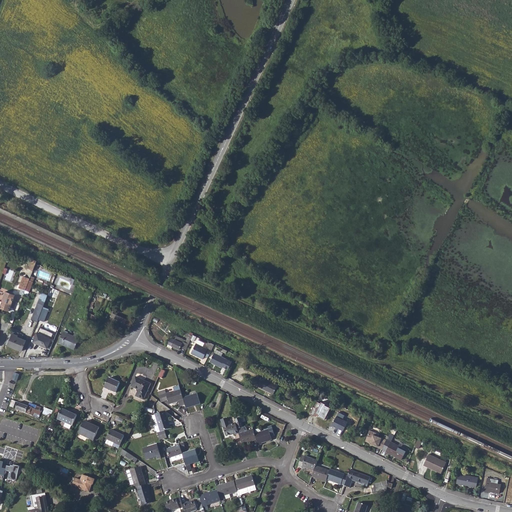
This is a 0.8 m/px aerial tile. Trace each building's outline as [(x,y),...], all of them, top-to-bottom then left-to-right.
[(31,258),(28,268),(34,270),(37,260),(31,258)] [(20,287),(26,290),(31,278),(33,274),(30,273),(28,277),(25,275),(20,287)] [(51,287),(48,295),(55,298),(58,289),(51,287)] [(5,291),(0,305),(0,308),(9,311),(14,294),(12,292),(9,291),(5,291)] [(38,302),(31,319),(37,321),(38,319),(43,307),(44,305),(38,302)] [(48,309),(43,307),(38,319),(43,320),(48,309)] [(110,320),(129,329),(133,322),(113,313),(110,320)] [(68,333),(64,331),(64,332),(60,343),(69,347),(70,346),(75,348),(81,334),(75,332),(74,335),(68,333)] [(13,333),(8,346),(22,351),(26,340),(18,337),(18,336),(13,333)] [(37,333),(34,342),(48,348),(51,339),(37,333)] [(171,337),(168,344),(172,346),(179,349),(181,347),(186,349),(188,344),(183,341),(184,339),(176,336),(175,339),(171,337)] [(195,342),(191,351),(197,354),(197,355),(203,358),(204,355),(208,357),(211,350),(207,348),(195,342)] [(222,366),(228,369),(232,362),(214,352),(210,361),(221,367),(222,366)] [(263,377),(258,386),(274,395),(279,386),(263,377)] [(110,378),(105,387),(116,393),(121,383),(110,378)] [(136,379),(131,388),(138,391),(138,393),(138,394),(136,398),(144,401),(151,386),(136,379)] [(166,391),(161,393),(164,403),(169,401),(170,406),(179,403),(181,407),(182,408),(186,406),(184,401),(183,398),(180,387),(174,389),(175,393),(167,395),(166,391)] [(198,394),(183,398),(184,401),(186,406),(187,409),(201,404),(198,394)] [(18,402),(16,409),(32,415),(34,413),(39,415),(41,411),(35,409),(36,406),(30,403),(29,406),(18,402)] [(63,409),(58,419),(73,426),(78,416),(63,409)] [(158,433),(161,432),(166,430),(171,428),(166,411),(156,414),(156,415),(158,422),(155,422),(154,424),(157,433),(158,433)] [(221,421),(223,428),(226,436),(234,434),(234,435),(238,434),(237,430),(236,424),(229,426),(227,419),(221,421)] [(237,430),(239,435),(242,445),(256,441),(254,435),(253,430),(247,432),(246,429),(245,428),(243,428),(241,419),(234,420),(236,424),(237,430)] [(85,422),(80,433),(95,439),(100,427),(94,424),(93,425),(85,422)] [(269,430),(254,435),(256,441),(258,446),(262,445),(261,444),(272,441),(271,437),(275,436),(272,427),(268,428),(269,430)] [(111,430),(107,439),(106,443),(113,446),(114,442),(120,445),(125,436),(111,430)] [(370,430),(365,440),(370,442),(378,446),(377,447),(382,449),(387,440),(379,436),(380,434),(370,430)] [(392,440),(386,451),(402,459),(407,448),(392,440)] [(157,445),(143,450),(146,460),(150,459),(150,458),(156,457),(157,460),(161,458),(157,445)] [(181,450),(179,445),(175,446),(175,447),(167,450),(170,458),(171,458),(172,462),(183,458),(182,454),(181,450)] [(195,450),(182,454),(185,464),(186,466),(191,464),(199,462),(195,450)] [(140,461),(128,453),(126,456),(138,464),(140,461)] [(429,454),(424,464),(441,473),(447,462),(429,454)] [(303,467),(314,471),(316,467),(318,462),(307,457),(306,459),(302,457),(299,467),(302,468),(303,467)] [(13,468),(7,466),(5,476),(18,479),(20,467),(14,465),(13,468)] [(133,480),(136,488),(138,488),(146,485),(141,467),(127,472),(130,481),(133,480)] [(314,471),(312,478),(326,483),(327,480),(330,472),(316,467),(314,471)] [(330,472),(327,480),(341,486),(342,485),(345,486),(348,477),(345,476),(345,475),(331,470),(330,472)] [(345,486),(345,487),(350,489),(353,481),(363,485),(363,486),(368,487),(371,478),(351,471),(348,477),(345,486)] [(459,473),(457,482),(466,484),(465,485),(476,487),(479,477),(459,473)] [(95,480),(83,475),(81,481),(82,481),(79,489),(89,492),(92,485),(93,485),(95,480)] [(251,476),(233,481),(237,491),(238,496),(241,495),(248,493),(249,493),(250,492),(256,490),(251,476)] [(487,477),(484,492),(489,493),(490,490),(492,491),(491,491),(499,493),(501,484),(491,482),(492,481),(490,480),(490,478),(487,477)] [(233,481),(216,486),(217,490),(219,497),(237,491),(233,481)] [(146,485),(138,488),(139,491),(138,491),(142,506),(153,503),(149,489),(148,488),(147,485),(146,485)] [(204,495),(199,496),(203,508),(207,507),(207,505),(220,501),(219,497),(217,490),(203,494),(204,495)] [(34,511),(30,511),(47,511),(44,494),(32,496),(34,511)] [(182,504),(180,498),(177,499),(176,499),(165,503),(167,511),(179,509),(180,508),(183,507),(182,504)] [(186,502),(182,504),(183,507),(184,511),(191,511),(197,510),(194,501),(186,503),(186,502)] [(359,503),(355,511),(366,511),(368,507),(359,503)]
